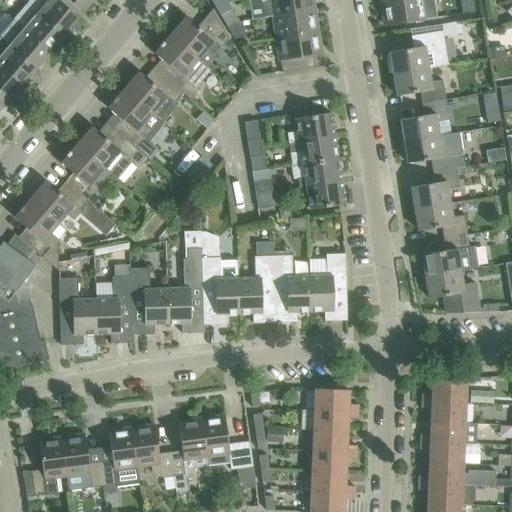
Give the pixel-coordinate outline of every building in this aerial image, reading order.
[(67,30),(78,18),(57,0),(30,0),(27,3),(36,11),(65,36),(69,32),(67,30)] [(68,0),(83,12),(93,0),(94,0),(96,1),(96,0),(68,0)] [(213,0),(212,1),(217,8),(227,2),(226,0),(213,0)] [(312,0),(260,0),(264,18),(273,17),(314,11),(312,0)] [(406,0),(382,4),(385,26),(426,20),(438,18),(434,0),(406,0)] [(227,2),(217,8),(221,16),(232,9),(227,2)] [(65,36),(36,11),(27,3),(13,20),(14,21),(22,28),(50,51),(60,39),(62,40),(65,36)] [(314,11),(273,17),(277,38),(318,32),(314,11)] [(186,18),(171,36),(199,60),(207,50),(214,56),(229,39),(216,16),(202,31),(186,18)] [(500,17),(487,20),(488,29),(501,27),(500,17)] [(50,51),(22,28),(14,21),(0,37),(37,69),(41,65),(39,64),(50,51)] [(460,21),(442,24),(443,31),(444,36),(462,33),(460,21)] [(244,33),(243,22),(234,23),(228,27),(234,39),(244,37),(244,33)] [(413,48),(390,52),(393,74),(429,68),(449,65),(446,52),(444,36),(443,31),(431,33),(411,36),(413,48)] [(318,32),(277,38),(282,73),(315,68),(313,56),(321,55),(318,32)] [(171,68),(163,77),(183,93),(182,94),(190,100),(198,90),(196,88),(211,71),(198,60),(199,60),(171,36),(164,43),(163,42),(159,46),(161,47),(155,54),(171,68)] [(0,37),(0,66),(21,84),(32,72),(33,73),(37,69),(0,37)] [(488,49),(490,60),(505,57),(503,46),(488,49)] [(0,95),(9,102),(12,98),(10,97),(21,84),(0,66),(0,95)] [(429,68),(393,74),(397,96),(420,92),(422,104),(446,100),(443,80),(431,82),(429,68)] [(140,72),(124,90),(152,114),(162,123),(178,105),(175,102),(182,94),(183,93),(163,77),(156,86),(140,72)] [(511,108),(511,87),(511,85),(500,86),(502,110),(511,108)] [(124,123),(117,131),(148,158),(156,149),(144,139),(151,130),(144,124),(152,114),(124,90),(117,98),(116,97),(113,100),(114,102),(108,109),(124,123)] [(492,93),(481,95),(484,109),(495,108),(492,93)] [(0,95),(0,109),(4,105),(5,107),(9,102),(0,95)] [(400,120),(404,142),(439,136),(437,122),(449,120),(446,100),(422,104),(424,116),(400,120)] [(298,132),(287,134),(288,144),(300,142),(334,136),(331,113),(317,115),(296,119),(298,132)] [(244,123),(247,142),(249,150),(261,148),(260,140),(257,121),(244,123)] [(93,127),(77,145),(105,169),(113,176),(117,179),(131,162),(139,169),(148,158),(117,131),(109,141),(93,127)] [(439,136),(404,142),(407,164),(431,160),(433,172),(465,166),(459,133),(440,137),(439,136)] [(334,136),(300,142),(288,144),(290,154),(301,152),(303,164),(338,159),(334,136)] [(78,177),(70,186),(89,203),(93,206),(102,196),(98,193),(104,185),(113,176),(105,169),(77,145),(71,153),(69,152),(66,155),(68,157),(61,164),(78,177)] [(261,148),(249,150),(250,158),(263,157),(261,148)] [(212,165),(201,156),(185,175),(196,185),(212,165)] [(338,159),(303,164),(305,178),(297,179),(299,189),(307,187),(341,181),(338,159)] [(411,187),(415,209),(450,204),(448,190),(460,188),(458,176),(466,175),(465,166),(433,172),(435,183),(411,187)] [(271,179),(254,182),(256,195),(278,192),(277,191),(273,192),(271,179)] [(307,187),(310,210),(345,204),(341,181),(307,187)] [(46,182),(31,200),(58,224),(67,214),(74,221),(89,203),(70,186),(62,195),(46,182)] [(280,206),(278,192),(256,195),(258,209),(280,206)] [(58,224),(31,200),(24,208),(22,206),(19,210),(21,211),(15,219),(31,232),(23,241),(38,254),(58,271),(58,254),(54,252),(58,248),(58,240),(50,234),(58,224)] [(450,204),(415,209),(418,231),(442,227),(444,239),(467,236),(464,216),(452,218),(450,204)] [(150,239),(165,221),(155,213),(139,232),(148,239),(150,239)] [(105,216),(95,227),(106,236),(115,225),(105,216)] [(422,255),(425,277),(461,271),(478,268),(474,246),(469,247),(467,236),(444,239),(445,251),(422,255)] [(0,317),(32,309),(27,286),(38,271),(34,267),(35,266),(20,254),(3,242),(0,246),(0,317)] [(130,250),(129,244),(94,251),(95,257),(130,250)] [(255,278),(238,279),(239,314),(253,314),(253,324),(275,323),(273,256),(271,256),(271,245),(259,245),(259,257),(255,257),(255,278)] [(239,314),(238,279),(237,261),(221,261),(220,258),(219,258),(219,248),(202,249),(204,325),(205,325),(226,324),(226,315),(239,314)] [(184,288),(167,289),(168,324),(182,324),(182,334),(205,333),(205,325),(204,325),(202,249),(188,249),(188,259),(183,259),(184,288)] [(347,321),(345,254),(326,255),(326,260),(309,260),(310,277),(311,312),(324,312),(325,321),(347,321)] [(292,256),(273,256),(275,323),(297,322),(297,312),(311,312),(310,277),(293,277),(292,256)] [(130,269),(130,277),(131,277),(133,343),(134,343),(133,335),(155,335),(154,325),(168,324),(167,289),(150,290),(149,268),(130,269)] [(480,313),(476,283),(471,283),(463,285),(461,271),(425,277),(429,299),(443,296),(446,314),(480,313)] [(113,299),(96,299),(97,334),(110,334),(111,344),(133,343),(131,277),(130,277),(112,277),(113,299)] [(79,300),(79,278),(59,279),(61,346),(83,345),(83,335),(97,334),(96,299),(79,300)] [(32,309),(0,317),(0,372),(49,360),(45,341),(39,342),(32,309)] [(423,395),(422,401),(466,403),(466,382),(433,381),(432,395),(423,395)] [(316,389),(315,410),(358,412),(358,405),(349,405),(349,391),(316,389)] [(258,393),(250,394),(252,408),(260,407),(258,393)] [(466,403),(422,401),(422,408),(432,409),(431,422),(465,423),(466,403)] [(315,410),(314,430),(347,432),(348,418),(358,419),(358,412),(315,410)] [(254,414),(255,428),(264,428),(264,427),(273,428),(273,426),(271,425),(272,418),(262,417),(262,413),(254,414)] [(225,415),(201,419),(207,467),(230,464),(231,468),(252,465),(249,442),(229,445),(225,415)] [(182,451),(171,452),(176,492),(186,490),(184,478),(194,468),(207,467),(201,419),(178,422),(182,451)] [(421,435),(421,442),(464,444),(476,444),(477,425),(465,424),(465,423),(431,422),(431,436),(421,435)] [(155,425),(132,428),(137,467),(151,465),(152,473),(158,477),(162,477),(162,478),(173,477),(175,492),(176,492),(171,452),(159,454),(155,425)] [(113,460),(101,462),(104,486),(105,494),(116,493),(116,485),(116,484),(114,470),(137,467),(132,428),(109,431),(113,460)] [(264,428),(255,428),(258,449),(266,449),(264,428)] [(283,443),(283,430),(267,429),(266,442),(283,443)] [(347,432),(314,430),(313,451),(356,453),(356,446),(347,445),(347,432)] [(85,434),(62,438),(67,477),(69,491),(97,487),(98,495),(105,494),(104,486),(101,462),(89,464),(85,434)] [(67,477),(62,438),(39,441),(43,470),(31,471),(22,473),(26,497),(34,496),(46,494),(58,493),(56,478),(67,477)] [(464,444),(421,442),(420,449),(430,449),(430,463),(463,464),(464,444)] [(503,466),(511,467),(511,445),(511,446),(511,455),(498,455),(497,466),(503,466)] [(313,451),(312,471),(346,473),(346,459),(356,459),(356,453),(313,451)] [(259,455),(261,468),(269,468),(267,454),(259,455)] [(468,474),(463,474),(463,464),(430,463),(429,477),(419,476),(419,483),(462,485),(474,485),(495,486),(495,471),(468,471),(468,474)] [(269,468),(261,468),(263,483),(271,482),(269,468)] [(312,471),(311,492),(354,494),(355,487),(345,486),(346,473),(312,471)] [(473,505),(474,485),(462,485),(419,483),(419,490),(428,490),(428,504),(461,505),(473,505)] [(311,492),(310,511),(344,511),(345,500),(354,500),(354,494),(311,492)] [(267,511),(275,510),(273,496),(265,497),(267,511)]
